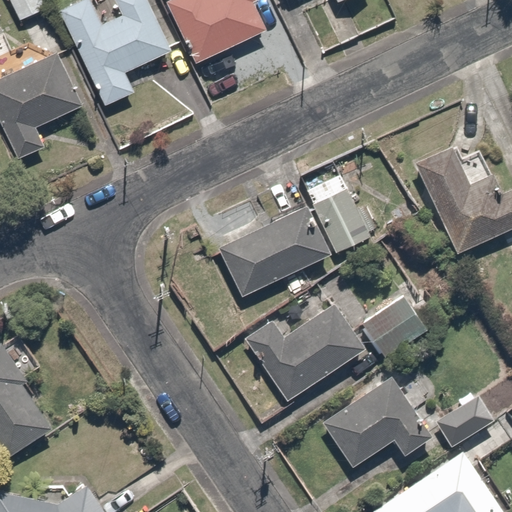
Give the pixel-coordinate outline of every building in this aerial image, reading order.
[(40,0),(13,0),(22,18),(44,7),(40,0)] [(93,0),(81,0),(61,10),(104,102),(137,86),(129,70),(173,50),(149,0),(117,0),(123,12),(104,21),(93,0)] [(174,0),(172,1),(195,54),(264,25),(256,6),(265,2),(264,0),(174,0)] [(90,98),(65,50),(0,82),(0,116),(19,155),(43,143),(34,126),(90,98)] [(452,148),(417,166),(459,251),(511,224),(511,188),(501,194),(490,173),(469,183),(452,148)] [(310,199),(334,251),(375,231),(346,170),(306,190),(310,199)] [(334,251),(310,199),(219,243),(243,294),(334,251)] [(405,289),(359,320),(385,359),(431,328),(405,289)] [(272,316),(245,335),(289,398),(367,344),(337,301),(287,336),(272,316)] [(25,374),(1,341),(0,341),(0,442),(12,459),(57,426),(21,378),(25,374)] [(432,439),(393,377),(324,421),(349,461),(392,434),(406,456),(432,439)] [(495,419),(479,393),(436,420),(452,446),(495,419)] [(506,511),(468,446),(374,502),(379,511),(506,511)] [(0,490),(0,511),(111,511),(91,480),(59,502),(0,490)]
